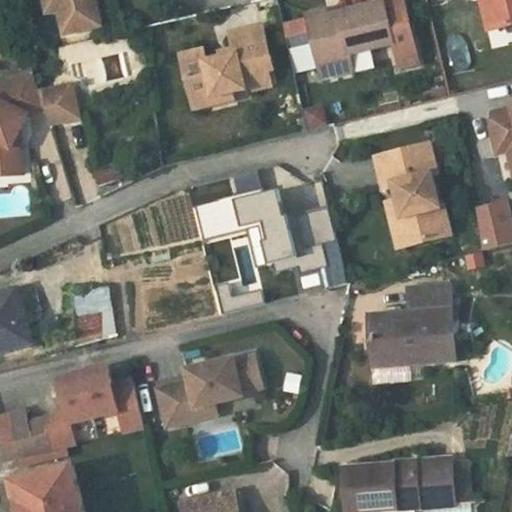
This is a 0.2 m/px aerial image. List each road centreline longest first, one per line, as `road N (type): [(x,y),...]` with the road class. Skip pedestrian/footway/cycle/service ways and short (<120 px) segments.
road 1 (residential): [(299,473),(325,341),(312,315),(286,311),(0,384)]
road 2 (residential): [(309,146),(169,178),(0,258)]
